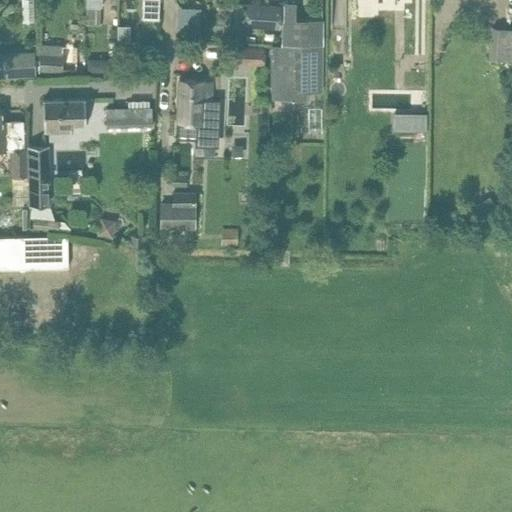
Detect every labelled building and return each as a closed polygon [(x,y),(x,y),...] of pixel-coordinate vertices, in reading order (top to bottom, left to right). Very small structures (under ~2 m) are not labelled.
[(143,0),(143,18),(158,19),(158,0),(143,0)] [(270,46),(271,66),(272,97),(305,98),(305,91),(321,91),(321,0),(284,0),(284,21),(282,21),(283,46),(270,46)] [(246,1),(245,24),(279,26),(280,3),(246,1)] [(202,27),(203,7),(181,6),(181,26),(202,27)] [(511,28),(490,27),(488,57),(511,58),(511,28)] [(239,46),(238,62),(262,63),(263,47),(239,46)] [(5,52),(0,52),(0,73),(1,73),(6,73),(34,71),(33,51),(5,52)] [(39,52),(38,70),(60,71),(61,54),(39,52)] [(177,121),(176,138),(218,139),(220,98),(211,98),(212,80),(203,80),(198,80),(178,79),(177,121)] [(85,122),(85,118),(84,98),(43,99),(43,131),(70,130),(70,123),(85,122)] [(109,124),(156,122),(155,101),(109,103),(109,124)] [(0,149),(5,149),(5,148),(8,148),(9,176),(11,176),(28,175),(27,148),(22,148),(20,120),(4,120),(4,109),(0,108),(0,149)] [(48,145),(27,146),(27,148),(28,175),(29,204),(51,203),(48,145)] [(170,201),(159,202),(159,228),(195,228),(194,191),(170,191),(170,201)] [(66,234),(0,236),(0,268),(67,267),(66,234)]
